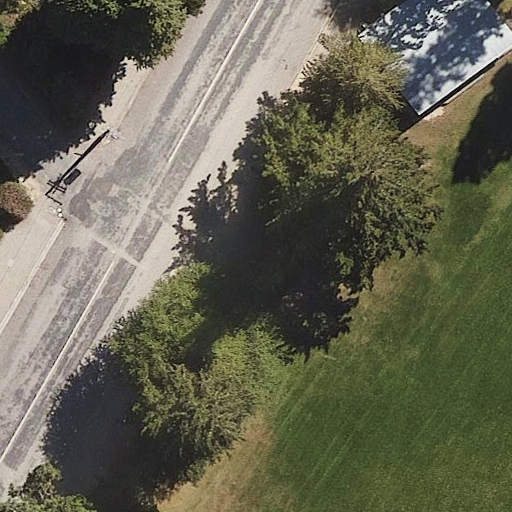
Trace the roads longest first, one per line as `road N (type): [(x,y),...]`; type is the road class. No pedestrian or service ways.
road 1 (residential): [(131,238),(261,0)]
road 2 (residential): [(0,465),(131,238)]
road 3 (residential): [(131,238),(0,98)]
